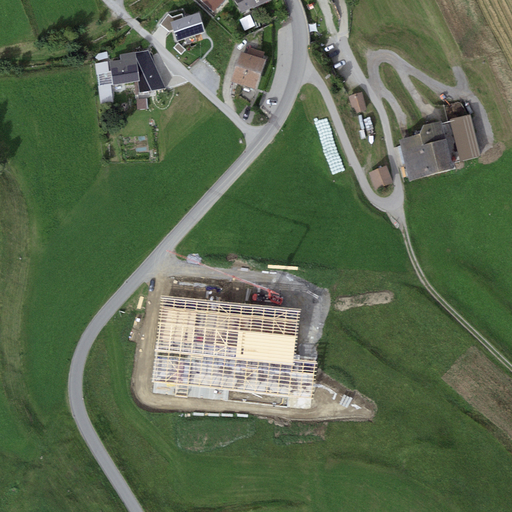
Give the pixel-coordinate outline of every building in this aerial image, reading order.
[(224,0),(200,0),(213,12),(224,0)] [(233,0),(240,13),(267,0),(233,0)] [(206,33),(199,10),(169,20),(176,43),(206,33)] [(249,17),(240,20),(244,31),(253,27),(249,17)] [(247,54),(240,51),(230,81),(256,90),(266,60),(263,58),(265,53),(249,47),(247,54)] [(109,61),(112,85),(139,81),(135,53),(119,55),(120,59),(109,61)] [(162,78),(153,54),(144,56),(147,80),(162,78)] [(361,93),(348,97),(354,114),(367,110),(361,93)] [(469,117),(449,122),(460,164),(480,159),(469,117)] [(420,134),(399,140),(410,180),(454,169),(442,120),(423,125),(420,134)] [(386,166),(368,173),(375,190),(393,183),(386,166)]
